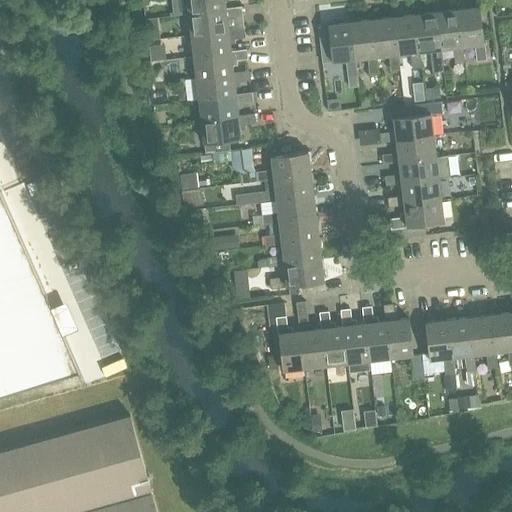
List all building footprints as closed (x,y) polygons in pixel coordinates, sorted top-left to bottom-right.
[(171,16),(189,14),(187,0),(172,0),(174,12),(170,12),(171,16)] [(187,0),(189,14),(226,9),(226,8),(225,2),(224,0),(187,0)] [(226,9),(189,14),(192,35),(228,31),(228,30),(227,18),(226,14),(231,13),(232,17),(243,16),(242,7),(226,8),(226,9)] [(480,7),(458,10),(462,47),(463,46),(475,45),(477,61),(487,60),(485,43),(484,43),(480,7)] [(458,10),(436,12),(441,49),(453,48),(455,64),(465,62),(463,46),(462,47),(458,10)] [(436,12),(415,15),(419,52),(420,51),(430,50),(433,73),(444,72),(443,65),(441,49),(436,12)] [(415,15),(393,17),(398,54),(399,54),(411,53),(412,69),(422,67),(420,51),(419,52),(415,15)] [(158,17),(153,18),(154,25),(147,26),(148,39),(160,38),(158,17)] [(393,17),(372,20),(376,57),(377,56),(389,55),(391,71),(400,70),(399,54),(398,54),(393,17)] [(153,18),(146,19),(147,26),(154,25),(153,18)] [(372,20),(350,22),(355,59),(356,59),(368,58),(370,74),(379,72),(377,56),(376,57),(372,20)] [(350,22),(328,25),(329,29),(329,31),(332,60),(332,62),(346,60),(348,76),(349,76),(358,75),(356,59),(355,59),(350,22)] [(228,31),(192,35),(192,37),(194,57),(231,52),(231,51),(230,45),(229,39),(229,35),(234,34),(234,39),(245,37),(244,28),(228,30),(228,31)] [(329,31),(319,32),(322,61),(332,60),(329,31)] [(165,44),(149,46),(151,62),(167,60),(165,44)] [(231,52),(194,57),(197,78),(233,74),(233,73),(233,66),(232,62),(235,62),(237,60),(248,59),(247,49),(231,51),(231,52)] [(162,67),(152,69),(153,79),(164,78),(162,67)] [(233,74),(197,78),(199,98),(199,99),(236,95),(236,94),(235,86),(235,82),(234,78),(239,77),(239,82),(251,80),(249,71),(233,73),(233,74)] [(359,87),(358,75),(349,76),(350,87),(359,87)] [(187,100),(199,98),(197,78),(185,80),(187,100)] [(424,100),(422,83),(413,84),(415,101),(424,100)] [(236,95),(199,99),(202,121),(239,116),(238,109),(237,104),(242,103),(253,102),(252,92),(236,94),(236,95)] [(396,131),(380,133),(381,143),(397,141),(397,140),(434,135),(431,114),(442,113),(441,101),(397,107),(398,117),(394,117),(396,131)] [(239,116),(202,121),(205,143),(206,153),(213,152),(219,151),(229,150),(228,140),(241,139),(240,131),(240,125),(239,121),(244,120),(245,125),(256,123),(255,114),(239,116)] [(398,153),(382,155),(384,164),(399,162),(399,161),(436,157),(434,135),(397,140),(397,141),(398,153)] [(251,148),(231,151),(232,160),(232,169),(236,169),(242,173),(256,171),(253,166),(251,148)] [(229,151),(229,150),(219,151),(220,161),(232,160),(231,151),(229,151)] [(273,170),(257,172),(258,181),(274,179),(274,178),(311,174),(308,152),(272,156),(273,170)] [(201,162),(213,161),(213,154),(200,155),(200,156),(201,162)] [(401,174),(385,176),(386,186),(402,184),(402,183),(439,178),(449,177),(447,156),(436,157),(399,161),(399,162),(401,174)] [(257,181),(256,171),(242,173),(243,182),(257,181)] [(180,174),(182,188),(197,187),(196,173),(180,174)] [(276,191),(260,193),(261,202),(277,201),(277,200),(314,195),(311,174),(274,178),(274,179),(276,191)] [(403,196),(388,197),(389,207),(405,205),(404,204),(441,200),(439,178),(402,183),(402,184),(403,196)] [(0,395),(81,371),(0,187),(0,395)] [(201,188),(195,189),(195,198),(183,199),(183,206),(203,204),(201,188)] [(195,189),(182,190),(183,199),(195,198),(195,189)] [(237,205),(261,202),(260,193),(236,196),(237,205)] [(278,212),(262,214),(262,215),(264,224),(279,222),(279,221),(316,217),(314,195),(277,200),(277,201),(278,212)] [(406,217),(390,219),(391,229),(409,227),(409,226),(424,225),(444,222),(441,200),(404,204),(405,205),(406,217)] [(261,202),(262,214),(278,212),(277,201),(261,202)] [(254,225),(264,224),(262,215),(253,216),(254,225)] [(281,234),(265,236),(266,245),(282,244),(282,243),(319,238),(316,217),(279,221),(279,222),(281,234)] [(238,235),(212,237),(213,250),(239,247),(238,235)] [(283,255),(267,257),(268,258),(269,267),(285,265),(284,264),(321,260),(319,238),(282,243),(282,244),(283,255)] [(258,268),(269,267),(268,258),(260,259),(257,261),(258,268)] [(286,277),(270,279),(271,289),(288,287),(288,286),(298,285),(324,282),(321,260),(284,264),(285,265),(286,277)] [(247,269),(233,271),(236,299),(250,298),(247,269)] [(306,368),(327,365),(322,328),(321,328),(309,330),(307,314),(305,302),(296,303),(299,331),(301,331),(306,368)] [(387,321),(391,358),(414,355),(409,318),(395,320),(393,304),(384,305),(385,321),(387,321)] [(370,360),(391,358),(387,321),(385,321),(374,322),(372,306),(362,308),(364,324),(365,323),(370,360)] [(342,310),(341,310),(343,326),(344,326),(348,363),(349,373),(371,370),(370,360),(365,323),(364,324),(352,325),(350,309),(342,310)] [(327,365),(348,363),(344,326),(342,326),(331,327),(329,312),(319,313),(321,328),(322,328),(327,365)] [(511,313),(490,315),(495,352),(496,352),(508,350),(510,366),(511,365),(511,313)] [(490,315),(469,318),(474,355),(474,354),(486,353),(488,369),(498,368),(496,352),(495,352),(490,315)] [(283,370),(306,368),(301,331),(299,331),(288,333),(286,317),(276,318),(278,335),(279,335),(283,370)] [(469,318),(448,320),(452,357),(453,357),(465,356),(467,372),(476,370),(474,354),(474,355),(469,318)] [(448,320),(425,323),(430,360),(443,358),(445,374),(455,373),(453,357),(452,357),(448,320)] [(375,410),(364,411),(366,426),(377,425),(375,410)] [(0,511),(85,511),(152,493),(130,414),(0,450),(0,511)] [(85,511),(157,511),(152,493),(85,511)]
